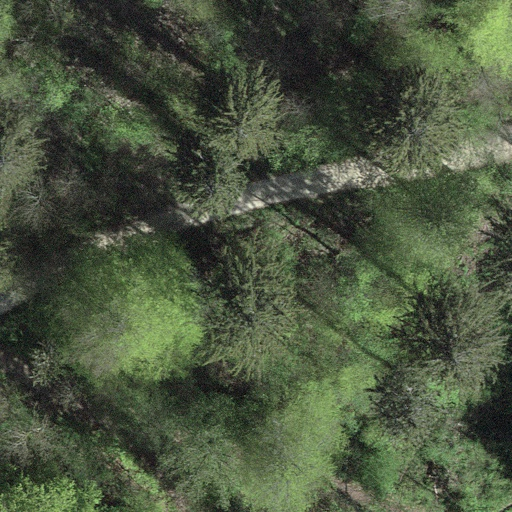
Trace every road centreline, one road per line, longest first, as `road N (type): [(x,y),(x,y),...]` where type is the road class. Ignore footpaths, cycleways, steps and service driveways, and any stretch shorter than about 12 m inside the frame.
road 1 (track): [(511,127),(116,239),(0,296)]
road 2 (track): [(0,357),(158,443),(216,511)]
